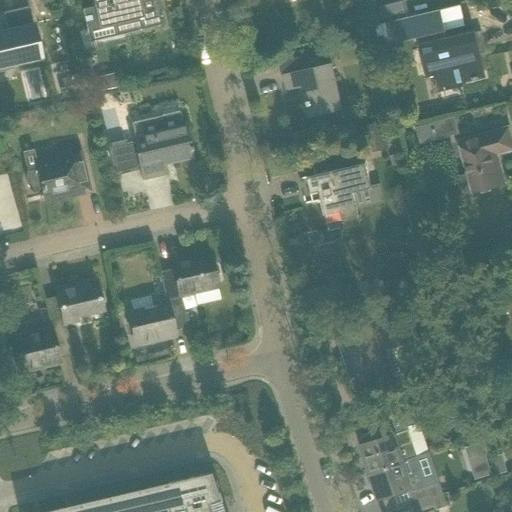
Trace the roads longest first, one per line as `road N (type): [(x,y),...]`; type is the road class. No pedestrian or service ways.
road 1 (residential): [(0,415),(284,351)]
road 2 (residential): [(0,256),(248,199)]
road 3 (residential): [(248,199),(198,0)]
road 4 (residential): [(333,511),(284,351)]
road 5 (residential): [(284,351),(248,199)]
